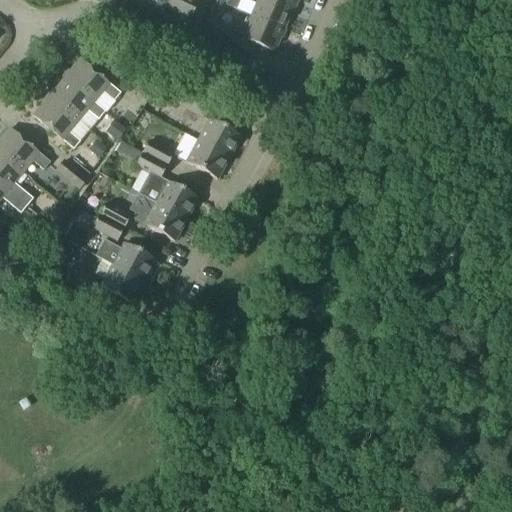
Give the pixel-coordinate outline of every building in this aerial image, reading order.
[(144,0),(141,8),(163,18),(172,0),(144,0)] [(172,0),(163,18),(185,29),(199,0),(172,0)] [(239,0),(217,0),(217,1),(234,10),(239,0)] [(270,0),(257,0),(250,18),(282,32),(292,9),(270,0)] [(270,0),(292,9),(296,0),(270,0)] [(217,1),(201,32),(226,45),(232,32),(229,30),(215,23),(224,5),(217,1)] [(282,32),(250,18),(240,40),(273,54),(282,32)] [(79,61),(64,80),(93,104),(101,93),(113,103),(119,95),(79,61)] [(130,74),(123,86),(148,101),(155,90),(130,74)] [(64,80),(48,99),(77,123),(86,112),(97,121),(104,113),(93,104),(64,80)] [(183,93),(176,106),(177,107),(177,106),(200,119),(201,120),(208,106),(207,106),(184,94),(184,93),(183,93)] [(77,123),(48,99),(32,118),(72,151),(79,143),(68,134),(77,123)] [(208,122),(197,143),(227,159),(239,138),(239,139),(240,138),(208,121),(208,122)] [(106,135),(116,143),(125,132),(115,124),(106,135)] [(9,130),(0,141),(0,155),(22,174),(31,163),(42,172),(49,164),(9,130)] [(141,155),(166,169),(173,156),(172,155),(172,156),(148,143),(149,143),(148,142),(141,155)] [(89,153),(98,160),(106,150),(98,143),(89,153)] [(227,159),(197,143),(185,164),(184,164),(216,182),(217,181),(216,181),(227,159)] [(22,174),(0,155),(0,186),(26,208),(32,201),(13,185),(22,174)] [(166,184),(165,185),(159,181),(166,169),(141,155),(134,168),(135,168),(148,175),(137,196),(185,222),(196,201),(197,201),(197,200),(166,183),(165,184),(166,184)] [(86,181),(63,162),(55,173),(78,191),(86,181)] [(0,186),(0,200),(0,199),(20,215),(26,208),(0,186)] [(132,221),(142,226),(174,244),(174,243),(185,222),(137,196),(128,212),(135,215),(132,221)] [(106,205),(105,204),(98,217),(123,230),(130,218),(129,217),(129,218),(106,205)] [(116,243),(123,230),(98,217),(91,230),(92,230),(115,243),(116,243)] [(24,255),(0,242),(0,257),(18,267),(24,255)] [(101,242),(93,257),(100,261),(142,284),(154,263),(154,262),(123,245),(119,252),(108,246),(101,242)] [(131,305),(142,284),(100,261),(92,276),(103,281),(99,288),(131,306),(131,305)] [(70,270),(63,283),(64,283),(87,296),(94,283),(70,271),(71,270),(70,270)]
